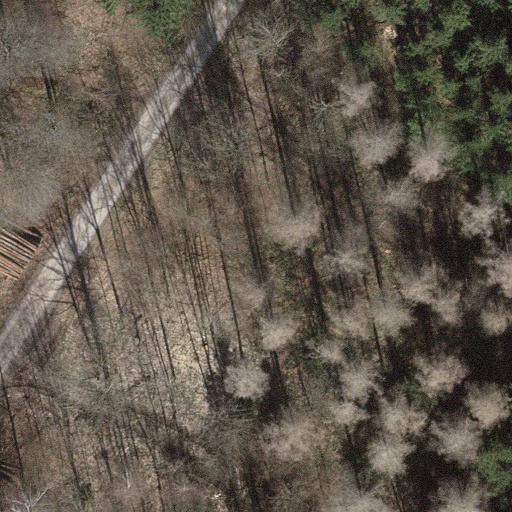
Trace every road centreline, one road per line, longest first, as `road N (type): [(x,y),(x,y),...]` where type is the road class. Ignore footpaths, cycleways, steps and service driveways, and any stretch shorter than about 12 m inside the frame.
road 1 (track): [(0,361),(109,173)]
road 2 (track): [(109,173),(233,0)]
